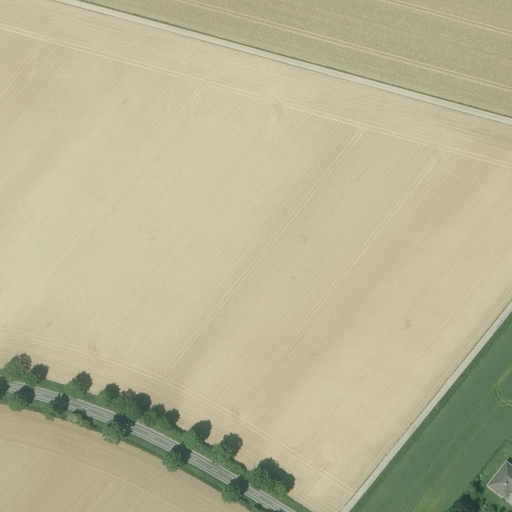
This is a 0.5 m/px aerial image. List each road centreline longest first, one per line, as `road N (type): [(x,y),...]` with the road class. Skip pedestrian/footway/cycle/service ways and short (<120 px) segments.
road 1 (track): [(65,0),(511,121)]
road 2 (tertiary): [(0,384),(128,425),(283,511)]
